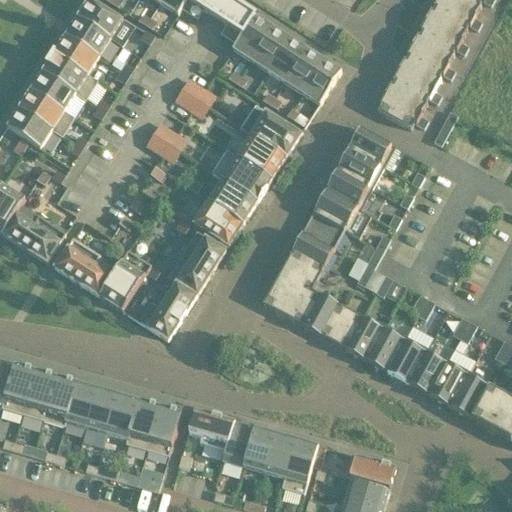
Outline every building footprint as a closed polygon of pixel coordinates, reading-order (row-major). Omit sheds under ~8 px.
[(164,0),(160,7),(179,19),(188,4),(190,0),(164,0)] [(227,2),(223,0),(190,0),(188,4),(215,21),(227,2)] [(436,12),(433,16),(450,25),(467,34),(469,30),(470,31),(478,35),(483,27),(475,23),(482,11),(480,10),(463,1),(461,0),(439,0),(434,11),(436,12)] [(461,0),(463,1),(480,10),(483,5),(484,6),(492,11),(496,3),(491,0),(461,0)] [(123,5),(116,1),(112,7),(119,12),(123,5)] [(254,20),(227,2),(215,21),(242,39),(254,20)] [(90,3),(77,22),(111,43),(123,24),(90,3)] [(462,48),(469,35),(467,34),(450,25),(433,16),(431,15),(420,35),(422,36),(420,41),(436,50),(453,59),(456,54),(457,55),(465,60),(469,52),(462,48)] [(151,23),(144,18),(139,25),(146,29),(151,23)] [(254,20),(242,39),(233,53),(251,65),(272,31),(254,20)] [(111,43),(77,22),(66,40),(99,61),(111,43)] [(157,27),(151,23),(146,29),(153,34),(157,27)] [(289,42),(272,31),(251,65),(267,76),(289,42)] [(155,41),(146,35),(141,43),(150,49),(155,41)] [(99,61),(66,40),(54,58),(88,80),(88,79),(99,61)] [(409,61),(406,65),(440,83),(442,79),(443,80),(451,85),(456,76),(448,72),(455,60),(453,59),(436,50),(420,41),(418,40),(412,50),(407,60),(409,61)] [(289,42),(267,76),(285,87),(306,53),(289,42)] [(306,53),(285,87),(302,98),(324,64),(306,53)] [(54,58),(42,77),(76,98),(86,105),(98,85),(88,79),(88,80),(54,58)] [(342,76),(324,64),(302,98),(320,109),(342,76)] [(442,84),(440,83),(406,65),(404,64),(399,74),(393,84),(395,86),(393,90),(426,108),(429,103),(430,104),(438,109),(442,101),(435,97),(442,84)] [(126,68),(121,75),(130,81),(134,74),(126,68)] [(130,81),(121,75),(116,83),(125,88),(130,81)] [(236,87),(241,80),(234,76),(230,83),(236,87)] [(42,77),(31,95),(64,116),(65,115),(76,98),(42,77)] [(247,84),(241,80),(236,87),(243,91),(247,84)] [(382,110),(379,116),(412,134),(415,128),(416,129),(425,134),(429,125),(421,121),(428,109),(426,108),(393,90),(391,89),(380,109),(382,110)] [(206,94),(199,105),(210,112),(217,102),(206,94)] [(64,116),(31,95),(19,113),(53,134),(52,135),(62,141),(75,122),(65,115),(64,116)] [(271,109),(275,102),(268,98),(264,105),(271,109)] [(275,102),(271,109),(277,113),(282,106),(275,102)] [(102,105),(98,112),(106,117),(111,110),(102,105)] [(210,112),(199,105),(192,116),(203,123),(210,112)] [(251,139),(286,161),(301,138),(256,109),(241,133),(251,139)] [(106,117),(98,112),(93,119),(102,124),(106,117)] [(53,134),(19,113),(7,131),(41,153),(52,135),(53,134)] [(299,118),(292,113),(288,120),(295,125),(299,118)] [(451,117),(442,132),(434,147),(442,151),(450,136),(458,121),(451,117)] [(360,133),(348,154),(384,174),(396,152),(360,133)] [(170,149),(182,156),(188,146),(177,139),(170,149)] [(251,139),(237,160),(272,183),(286,161),(251,139)] [(79,141),(74,148),(83,154),(88,146),(79,141)] [(15,153),(23,158),(23,157),(28,150),(28,149),(20,144),(15,153)] [(83,154),(74,148),(70,155),(79,161),(83,154)] [(182,156),(170,149),(163,160),(175,167),(182,156)] [(23,158),(22,160),(27,163),(34,162),(38,157),(28,150),(23,157),(23,158)] [(237,160),(227,154),(212,177),(222,184),(223,183),(258,205),(267,191),(272,183),(237,160)] [(384,174),(348,154),(337,175),(373,195),(384,174)] [(156,172),(151,180),(160,185),(165,177),(156,172)] [(51,180),(44,175),(37,185),(45,190),(51,180)] [(57,175),(52,183),(61,188),(66,180),(57,175)] [(337,175),(325,197),(361,216),(373,195),(337,175)] [(426,180),(418,176),(411,187),(420,192),(426,180)] [(223,183),(222,184),(208,205),(244,228),(258,205),(223,183)] [(3,189),(0,192),(0,236),(3,239),(22,210),(26,204),(3,189)] [(325,197),(314,218),(330,226),(345,235),(345,236),(349,238),(361,216),(325,197)] [(414,202),(406,197),(400,209),(408,213),(414,202)] [(136,203),(131,211),(140,217),(145,209),(136,203)] [(244,228),(208,205),(194,228),(229,251),(244,228)] [(69,229),(76,218),(61,208),(53,219),(69,229)] [(22,210),(3,239),(48,267),(66,238),(22,210)] [(345,235),(330,226),(314,218),(300,243),(283,273),(263,309),(295,326),(296,326),(304,330),(303,331),(346,354),(355,339),(363,323),(342,311),(321,300),(320,300),(312,296),(328,266),(345,236),(345,235)] [(403,222),(394,218),(389,230),(396,233),(403,222)] [(125,221),(120,229),(129,234),(134,226),(125,221)] [(190,231),(180,225),(175,232),(186,239),(190,231)] [(176,287),(197,300),(226,255),(197,236),(168,281),(176,286),(176,287)] [(376,253),(383,257),(391,244),(383,240),(376,253)] [(99,300),(118,272),(73,243),(55,272),(99,300)] [(376,253),(357,287),(365,291),(383,257),(376,253)] [(128,255),(118,272),(99,300),(123,316),(146,279),(151,271),(152,271),(128,255)] [(160,277),(151,271),(146,279),(155,284),(160,277)] [(393,285),(385,280),(376,297),(384,302),(393,285)] [(197,300),(176,287),(160,311),(152,306),(139,326),(168,345),(180,327),(180,328),(187,317),(197,300)] [(428,303),(420,299),(411,316),(418,320),(428,303)] [(435,308),(428,303),(418,320),(426,324),(435,308)] [(364,321),(363,323),(355,339),(346,354),(357,360),(367,366),(377,348),(387,330),(365,318),(364,321)] [(470,326),(462,322),(453,339),(460,343),(470,326)] [(477,330),(470,326),(460,343),(468,347),(477,330)] [(408,342),(387,330),(377,348),(367,366),(389,377),(408,342)] [(429,353),(408,342),(389,377),(410,389),(429,353)] [(503,367),(511,350),(511,349),(504,345),(495,362),(503,367)] [(511,370),(511,350),(503,367),(511,371),(511,370)] [(450,365),(429,353),(410,389),(431,400),(450,365)] [(0,407),(3,408),(4,408),(15,368),(0,364),(0,407)] [(471,376),(450,365),(431,400),(452,412),(471,376)] [(4,408),(3,408),(1,413),(23,419),(36,374),(15,368),(4,408)] [(57,380),(36,374),(23,419),(44,425),(57,380)] [(452,412),(473,424),(490,392),(491,393),(494,388),(471,376),(452,412)] [(67,427),(66,426),(77,386),(57,380),(44,425),(65,431),(67,427)] [(77,386),(66,426),(67,427),(87,432),(98,392),(77,386)] [(119,398),(98,392),(87,432),(107,438),(119,398)] [(511,443),(511,403),(491,393),(490,392),(473,424),(510,444),(511,443)] [(127,444),(128,444),(140,404),(119,398),(107,438),(127,444)] [(128,444),(127,444),(126,449),(147,455),(160,410),(140,404),(128,444)] [(182,417),(160,410),(147,455),(169,461),(182,417)] [(226,454),(235,426),(196,414),(189,437),(201,440),(200,446),(226,454)] [(226,454),(222,465),(244,472),(255,432),(235,426),(226,454)] [(276,438),(255,432),(244,472),(265,478),(276,438)] [(284,483),(285,484),(297,444),(276,438),(265,478),(284,483)] [(13,455),(15,447),(5,444),(3,452),(13,455)] [(316,460),(319,450),(297,444),(285,484),(284,483),(282,493),(304,499),(316,460)] [(25,450),(15,447),(13,455),(23,458),(25,450)] [(319,450),(316,460),(323,462),(326,453),(326,452),(319,450)] [(54,467),(57,459),(47,456),(45,464),(54,467)] [(57,459),(54,467),(64,469),(66,462),(57,459)] [(350,483),(350,482),(390,494),(396,472),(352,459),(345,482),(350,483)] [(191,466),(186,465),(181,463),(180,467),(179,471),(184,473),(189,474),(190,470),(191,466)] [(98,471),(88,468),(86,476),(96,479),(98,471)] [(108,474),(98,471),(96,479),(106,482),(108,474)] [(326,475),(318,472),(315,483),(323,485),(326,475)] [(137,491),(140,483),(130,480),(128,488),(137,491)] [(350,482),(350,483),(344,503),(374,511),(384,511),(390,494),(350,482)] [(149,486),(140,483),(137,491),(147,494),(149,486)] [(214,504),(224,507),(232,509),(234,502),(217,496),(214,504)] [(374,511),(344,503),(341,511),(374,511)]
